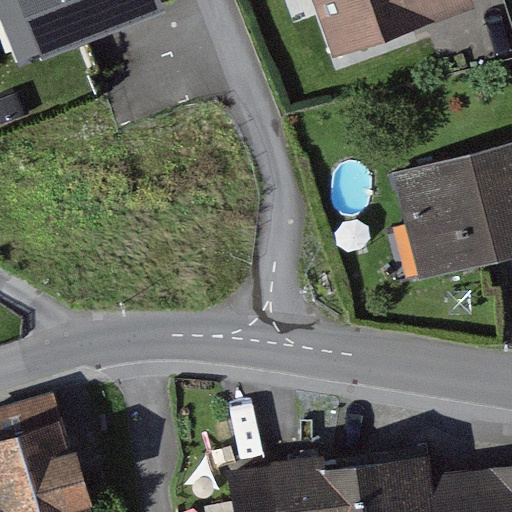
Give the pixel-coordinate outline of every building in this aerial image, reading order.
[(25,0),(45,55),(168,12),(163,0),(25,0)] [(296,0),(320,62),(470,5),(467,0),(296,0)] [(130,133),(32,176),(79,282),(271,198),(233,112),(138,153),(130,133)] [(511,196),(495,137),(373,171),(402,276),(511,245),(511,196)] [(0,511),(108,511),(87,419),(0,439),(0,511)] [(443,511),(436,455),(243,480),(247,511),(443,511)] [(511,511),(511,464),(442,475),(447,511),(511,511)]
